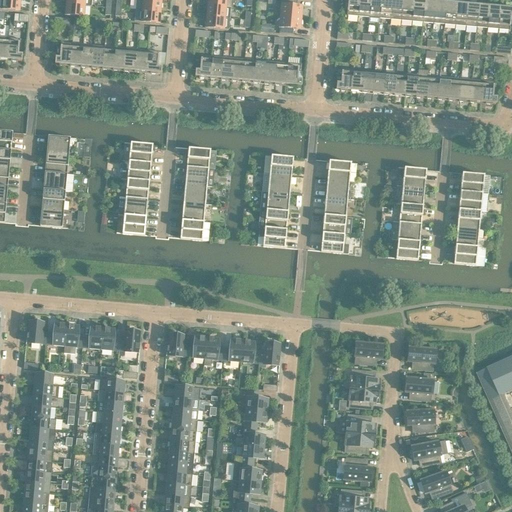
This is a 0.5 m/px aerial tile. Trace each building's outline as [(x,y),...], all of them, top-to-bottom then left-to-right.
[(0,0),(0,9),(19,11),(19,9),(20,4),(19,4),(19,0),(0,0)] [(161,2),(136,0),(135,11),(142,12),(142,11),(160,13),(160,8),(161,9),(161,4),(161,2)] [(207,0),(207,4),(208,4),(208,6),(225,8),(225,9),(230,9),(232,9),(233,0),(207,0)] [(296,7),(297,1),(290,0),(281,0),(280,17),(301,18),(301,16),(302,12),(301,12),(302,7),(296,7)] [(343,0),(344,0),(348,1),(347,16),(357,17),(358,0),(343,0)] [(358,0),(357,17),(368,18),(369,0),(358,0)] [(369,0),(368,18),(379,19),(380,0),(369,0)] [(380,0),(379,19),(390,20),(391,0),(380,0)] [(391,0),(390,20),(400,21),(402,0),(391,0)] [(402,0),(400,21),(411,22),(413,0),(402,0)] [(413,0),(411,22),(422,23),(424,1),(420,0),(419,0),(413,0)] [(428,0),(424,0),(424,1),(422,23),(433,24),(435,2),(430,1),(430,0),(428,0)] [(435,1),(435,2),(433,24),(444,25),(446,3),(441,2),(441,1),(435,1)] [(446,2),(446,3),(444,25),(454,26),(456,4),(452,3),(452,2),(446,2)] [(457,3),(456,4),(454,26),(465,27),(467,5),(463,4),(463,3),(457,3)] [(66,8),(65,13),(66,13),(66,16),(83,17),(84,6),(67,4),(66,8)] [(467,4),(467,5),(465,27),(476,27),(478,6),(474,5),(474,4),(467,4)] [(478,4),(478,6),(476,27),(487,28),(489,7),(484,6),(484,5),(478,4)] [(489,5),(489,7),(487,28),(498,29),(500,8),(495,7),(495,6),(489,5)] [(207,8),(207,13),(207,17),(224,19),(229,19),(230,9),(225,9),(225,8),(208,6),(207,8)] [(505,8),(500,8),(498,29),(509,30),(511,15),(511,8),(511,9),(511,7),(505,7),(505,8)] [(160,17),(159,17),(160,13),(142,11),(142,12),(135,11),(134,22),(159,24),(159,21),(160,21),(160,17)] [(28,16),(14,15),(14,22),(28,23),(28,16)] [(206,21),(205,26),(206,26),(206,28),(228,30),(229,19),(224,19),(207,17),(206,21)] [(301,18),(280,17),(279,34),(294,35),(294,29),(300,30),(300,25),(301,21),(300,20),(301,18)] [(70,20),(55,18),(55,25),(69,26),(70,20)] [(195,31),(195,38),(209,39),(210,32),(195,31)] [(352,34),(337,33),(337,40),(351,41),(352,34)] [(0,37),(0,59),(0,60),(6,61),(6,60),(8,38),(0,37)] [(8,38),(6,60),(11,60),(11,62),(17,62),(17,61),(21,61),(22,55),(18,54),(19,39),(8,38)] [(308,41),(294,40),(293,47),(308,48),(308,41)] [(59,58),(55,58),(55,64),(59,65),(59,66),(65,67),(65,65),(70,66),(72,44),(61,43),(59,58)] [(72,44),(70,66),(69,67),(76,68),(76,66),(80,67),(83,45),(72,44)] [(83,45),(80,67),(80,68),(87,69),(87,67),(91,68),(93,46),(83,45)] [(93,46),(91,68),(91,69),(97,70),(97,68),(102,69),(104,47),(93,46)] [(104,47),(102,69),(102,70),(108,70),(108,69),(113,70),(115,48),(104,47)] [(511,49),(496,47),(496,54),(510,55),(511,49)] [(115,48),(113,70),(112,71),(119,71),(119,70),(123,71),(125,49),(115,48)] [(125,49),(123,71),(123,72),(130,72),(130,71),(134,72),(137,50),(125,49)] [(148,51),(137,50),(134,72),(134,73),(140,73),(141,72),(146,73),(148,51)] [(158,52),(148,51),(146,73),(150,73),(150,74),(156,75),(156,74),(161,74),(161,67),(157,67),(158,52)] [(195,71),(195,77),(199,78),(199,79),(205,79),(205,78),(210,79),(211,61),(212,57),(201,56),(201,60),(200,71),(195,71)] [(210,79),(210,80),(216,80),(216,79),(220,79),(223,58),(212,57),(211,61),(210,79)] [(288,64),(286,85),(290,86),(290,87),(296,88),(297,86),(301,87),(301,80),(297,80),(299,65),(301,65),(302,58),(288,57),(288,64)] [(494,57),(493,58),(493,64),(507,66),(508,59),(494,57)] [(220,79),(220,81),(227,81),(227,80),(231,80),(233,59),(223,58),(220,79)] [(231,80),(231,82),(237,82),(238,81),(242,81),(244,60),(233,59),(231,80)] [(242,81),(242,83),(248,83),(248,82),(253,82),(255,61),(244,60),(242,81)] [(253,82),(253,84),(259,84),(259,83),(263,83),(266,62),(255,61),(253,82)] [(263,83),(263,85),(270,85),(270,84),(274,84),(277,63),(266,62),(263,83)] [(274,84),(274,86),(280,86),(281,85),(286,85),(288,64),(277,63),(274,84)] [(336,83),(336,90),(340,90),(340,91),(346,92),(346,91),(351,91),(353,69),(342,68),(340,84),(336,83)] [(353,69),(351,91),(351,92),(357,93),(357,92),(361,92),(363,70),(353,69)] [(363,70),(361,92),(361,93),(368,94),(368,93),(372,93),(374,71),(363,70)] [(426,98),(428,76),(429,71),(418,70),(417,75),(415,97),(415,98),(422,99),(422,98),(426,98)] [(374,71),(372,93),(372,94),(379,95),(379,94),(383,94),(385,72),(374,71)] [(385,72),(383,94),(383,95),(389,96),(389,95),(394,95),(396,73),(385,72)] [(396,73),(394,95),(394,96),(400,97),(400,96),(405,96),(406,74),(396,73)] [(415,97),(417,75),(406,74),(405,96),(404,97),(411,98),(411,97),(415,97)] [(437,99),(439,77),(428,76),(426,98),(426,99),(433,100),(433,99),(437,99)] [(439,77),(437,99),(437,100),(443,101),(443,100),(448,100),(450,78),(439,77)] [(450,78),(448,100),(448,101),(454,102),(454,101),(458,101),(460,79),(450,78)] [(460,79),(458,101),(458,102),(465,103),(465,102),(469,102),(471,80),(460,79)] [(471,80),(469,102),(469,103),(476,104),(476,103),(480,103),(482,81),(471,80)] [(494,82),(482,81),(480,103),(485,103),(485,105),(492,105),(492,104),(496,104),(496,98),(492,98),(494,82)] [(12,133),(0,132),(0,150),(11,151),(12,133)] [(70,138),(48,136),(46,154),(68,156),(70,138)] [(152,146),(130,144),(129,162),(151,164),(152,146)] [(210,151),(188,149),(186,167),(208,169),(210,151)] [(11,151),(0,150),(0,168),(9,169),(11,151)] [(68,156),(46,154),(45,173),(67,175),(68,156)] [(293,159),(271,157),(269,175),(291,177),(293,159)] [(151,164),(129,162),(127,180),(149,182),(151,164)] [(329,162),(327,180),(349,182),(351,165),(351,164),(329,162)] [(208,169),(186,167),(185,185),(207,187),(208,169)] [(9,169),(0,168),(0,186),(7,187),(9,169)] [(426,171),(404,169),(402,187),(424,189),(426,171)] [(67,175),(45,173),(43,191),(65,193),(67,175)] [(462,175),(460,192),(488,195),(490,177),(462,174),(462,175)] [(291,177),(269,175),(268,193),(290,195),(291,177)] [(149,182),(127,180),(125,198),(147,200),(149,182)] [(327,180),(325,198),(347,200),(349,182),(327,180)] [(207,187),(185,185),(183,203),(205,205),(207,187)] [(424,189),(402,187),(401,205),(423,207),(424,189)] [(65,193),(43,191),(41,209),(63,211),(65,193)] [(460,192),(458,210),(480,212),(486,213),(488,195),(460,192)] [(290,195),(268,193),(266,211),(288,213),(290,195)] [(147,200),(125,198),(124,216),(146,218),(147,200)] [(325,198),(324,216),(346,218),(347,200),(325,198)] [(205,205),(183,203),(181,222),(203,224),(205,205)] [(423,207),(401,205),(399,223),(421,225),(423,207)] [(63,211),(41,209),(40,227),(62,229),(63,211)] [(458,210),(457,228),(479,230),(480,212),(458,210)] [(286,231),(288,213),(266,211),(264,229),(286,231)] [(146,218),(124,216),(122,234),(144,236),(146,218)] [(324,216),(322,234),(344,236),(346,218),(324,216)] [(203,224),(181,222),(180,240),(202,242),(203,224)] [(421,225),(399,223),(397,241),(419,243),(421,225)] [(457,228),(455,246),(477,248),(479,230),(457,228)] [(285,249),(286,231),(264,229),(259,229),(258,237),(264,238),(263,247),(285,249)] [(321,252),(320,252),(342,254),(348,255),(348,254),(348,245),(343,245),(344,236),(322,234),(321,252)] [(419,243),(397,241),(396,259),(418,261),(419,243)] [(454,264),(475,267),(475,266),(477,248),(455,246),(454,264)] [(29,334),(27,334),(26,340),(28,340),(28,344),(47,346),(48,333),(41,332),(42,324),(30,322),(29,334)] [(54,333),(48,333),(47,346),(64,347),(66,326),(55,325),(54,333)] [(82,349),(84,336),(77,335),(78,327),(66,326),(64,347),(63,354),(75,355),(76,348),(82,349)] [(90,336),(84,336),(82,349),(100,350),(102,329),(90,328),(90,336)] [(114,330),(102,329),(100,350),(118,352),(119,339),(113,339),(114,330)] [(126,340),(119,339),(118,352),(137,354),(137,350),(139,350),(140,344),(137,344),(138,332),(126,331),(126,340)] [(169,347),(167,347),(166,353),(168,353),(168,357),(187,358),(188,345),(182,345),(182,336),(170,335),(169,347)] [(194,346),(188,345),(187,358),(204,360),(205,360),(206,338),(195,337),(194,346)] [(218,339),(206,338),(205,360),(204,360),(203,367),(211,367),(212,361),(222,362),(224,349),(217,348),(218,339)] [(382,347),(381,346),(381,345),(363,343),(364,338),(357,338),(356,344),(355,344),(355,345),(350,344),(349,355),(354,356),(355,356),(355,365),(374,367),(375,360),(380,360),(380,359),(381,359),(382,347)] [(230,349),(224,349),(222,362),(240,363),(242,342),(230,341),(230,349)] [(254,343),(242,342),(240,363),(258,365),(259,352),(253,351),(254,343)] [(266,352),(259,352),(258,365),(277,366),(277,363),(279,363),(280,357),(277,357),(279,345),(266,344),(266,352)] [(435,350),(410,348),(410,349),(408,349),(407,361),(408,361),(408,363),(413,363),(412,370),(433,372),(433,363),(434,364),(436,351),(434,351),(435,350)] [(511,357),(477,374),(511,453),(511,413),(504,394),(511,390),(511,357)] [(101,367),(100,376),(110,377),(110,368),(101,367)] [(352,371),(351,384),(350,384),(349,390),(350,390),(378,392),(379,386),(378,386),(378,380),(373,380),(373,373),(352,371)] [(35,374),(34,385),(52,387),(52,386),(53,376),(35,374)] [(432,380),(407,378),(407,380),(406,380),(405,392),(406,392),(406,393),(411,394),(410,401),(430,403),(431,394),(432,394),(433,382),(432,382),(432,380)] [(98,391),(98,392),(105,392),(123,393),(124,382),(100,380),(98,391)] [(34,385),(33,396),(51,398),(58,399),(58,398),(59,387),(52,386),(52,387),(34,385)] [(175,387),(174,398),(199,400),(200,389),(175,387)] [(378,392),(350,390),(349,390),(349,396),(350,396),(349,408),(370,410),(371,404),(376,404),(377,398),(378,398),(378,392)] [(98,392),(98,402),(104,402),(122,404),(123,393),(105,392),(98,392)] [(247,392),(245,410),(267,412),(268,400),(259,399),(260,393),(247,392)] [(33,396),(32,407),(50,408),(51,398),(33,396)] [(174,398),(173,409),(191,410),(198,411),(199,400),(174,398)] [(104,402),(103,413),(121,415),(122,404),(104,402)] [(32,407),(31,418),(49,419),(54,420),(55,409),(50,408),(32,407)] [(173,409),(172,419),(190,421),(197,422),(197,421),(198,411),(191,410),(173,409)] [(245,410),(244,428),(257,429),(257,423),(266,424),(267,412),(245,410)] [(432,410),(407,412),(407,413),(406,413),(407,425),(408,425),(408,427),(414,427),(414,434),(433,433),(433,424),(434,424),(433,412),(432,412),(432,410)] [(97,413),(96,423),(120,426),(121,415),(103,413),(97,413)] [(336,427),(336,434),(345,434),(346,434),(374,437),(375,431),(374,431),(374,425),(371,425),(369,424),(369,418),(348,416),(347,422),(340,421),(340,427),(336,427)] [(31,418),(30,428),(48,430),(55,431),(56,420),(54,420),(49,419),(31,418)] [(172,419),(171,430),(196,432),(197,422),(190,421),(172,419)] [(96,423),(95,434),(119,436),(120,426),(96,423)] [(30,428),(29,439),(47,441),(54,441),(55,431),(48,430),(30,428)] [(235,445),(235,446),(242,446),(264,448),(265,436),(256,435),(257,429),(244,428),(243,439),(236,438),(235,445)] [(171,430),(170,441),(195,443),(196,432),(171,430)] [(95,434),(94,445),(118,447),(119,436),(95,434)] [(345,434),(345,440),(346,441),(345,453),(366,455),(367,448),(369,449),(372,449),(373,443),(374,443),(374,437),(346,434),(345,434)] [(29,439),(28,450),(53,452),(54,441),(47,441),(29,439)] [(170,441),(169,452),(187,453),(187,454),(194,455),(194,454),(195,443),(170,441)] [(412,447),(412,448),(411,448),(413,460),(414,460),(415,462),(420,461),(422,468),(441,464),(439,455),(447,454),(444,442),(437,444),(436,442),(412,447)] [(94,445),(93,456),(99,456),(117,458),(118,447),(94,445)] [(234,457),(234,463),(253,465),(254,459),(263,459),(264,448),(242,446),(241,457),(234,457)] [(28,450),(27,461),(45,462),(52,463),(53,452),(28,450)] [(169,452),(168,463),(193,465),(194,455),(187,454),(187,453),(169,452)] [(99,456),(99,467),(116,469),(117,458),(99,456)] [(370,482),(371,470),(370,470),(370,468),(365,468),(365,461),(346,459),(345,467),(344,467),(343,480),(344,480),(344,481),(360,483),(368,483),(369,483),(369,482),(370,482)] [(27,461),(26,471),(44,473),(51,474),(52,463),(45,462),(27,461)] [(168,463),(167,473),(185,475),(185,474),(192,475),(193,465),(168,463)] [(234,463),(232,481),(239,482),(260,484),(261,472),(253,471),(253,465),(234,463)] [(92,467),(91,477),(115,480),(116,469),(99,467),(92,467)] [(26,471),(25,482),(43,484),(50,484),(51,474),(44,473),(26,471)] [(444,472),(421,480),(421,482),(420,482),(424,494),(425,493),(426,495),(431,493),(433,500),(452,493),(449,485),(450,485),(446,473),(445,474),(444,472)] [(167,473),(166,484),(191,486),(192,476),(192,475),(185,474),(185,475),(167,473)] [(91,477),(90,488),(115,490),(115,480),(91,477)] [(25,482),(24,493),(42,495),(49,495),(50,484),(43,484),(25,482)] [(233,489),(232,499),(237,500),(250,501),(251,495),(259,495),(260,484),(239,482),(238,490),(233,489)] [(166,484),(165,495),(190,497),(191,486),(166,484)] [(90,488),(89,499),(114,501),(115,490),(90,488)] [(341,491),(340,503),(339,503),(338,509),(339,509),(367,511),(368,506),(367,506),(367,500),(362,499),(362,493),(341,491)] [(24,493),(23,504),(48,506),(49,495),(42,495),(24,493)] [(464,511),(463,509),(471,505),(465,493),(450,500),(452,503),(441,508),(443,511),(464,511)] [(165,495),(164,506),(182,507),(182,508),(189,509),(189,508),(190,497),(165,495)] [(89,499),(88,510),(113,511),(114,501),(89,499)] [(236,511),(257,511),(258,508),(250,507),(250,501),(237,500),(236,511)]
